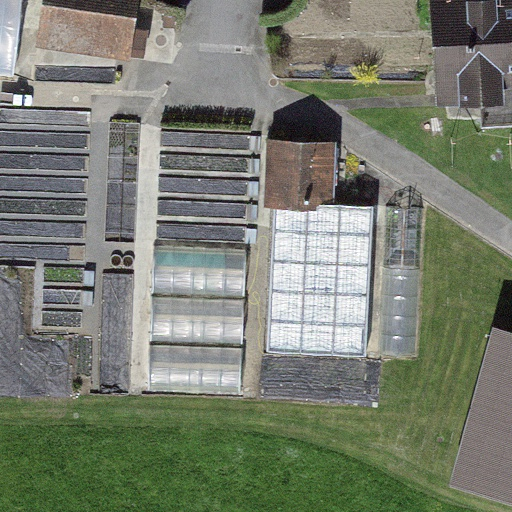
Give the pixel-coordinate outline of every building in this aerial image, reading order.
[(0,0),(0,69),(15,71),(23,0),(0,0)] [(30,0),(24,53),(113,63),(120,0),(30,0)] [(511,0),(495,0),(439,2),(444,105),(499,102),(498,84),(511,83),(511,0)] [(329,137),(263,134),(261,193),(327,196),(329,137)] [(511,493),(511,335),(484,329),(448,479),(511,493)]
